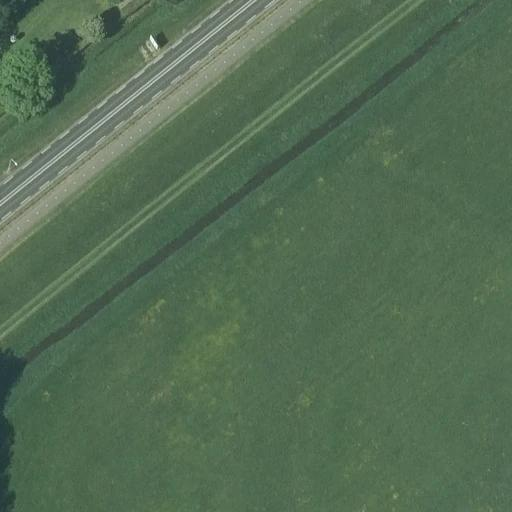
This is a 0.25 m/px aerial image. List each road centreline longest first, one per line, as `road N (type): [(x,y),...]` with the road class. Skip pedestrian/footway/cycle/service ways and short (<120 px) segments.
road 1 (track): [(0,340),(421,0)]
road 2 (primary): [(0,207),(257,0)]
